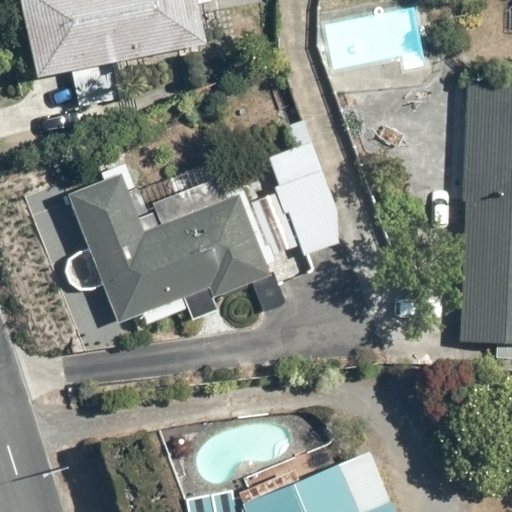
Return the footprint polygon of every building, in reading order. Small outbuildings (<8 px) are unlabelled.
[(196,0),(17,0),(33,81),(206,46),(196,0)] [(511,82),(467,81),(454,343),(511,345),(511,82)] [(277,190),(250,202),(273,257),(300,246),(304,255),(359,232),(310,116),(283,127),(291,147),(264,158),(277,190)] [(117,172),(62,194),(115,321),(182,293),(191,314),(220,302),(217,293),(267,272),(234,193),(226,196),(217,174),(153,201),(162,224),(142,233),(117,172)] [(394,511),(366,448),(238,504),(241,511),(394,511)]
